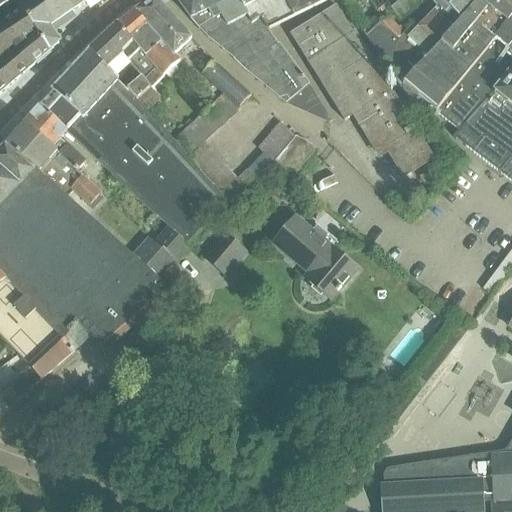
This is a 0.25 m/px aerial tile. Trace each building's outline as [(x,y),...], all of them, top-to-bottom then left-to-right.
[(53,51),(16,0),(0,0),(0,6),(2,10),(13,3),(18,10),(19,9),(21,12),(9,19),(39,64),(53,51)] [(78,10),(70,0),(16,0),(53,51),(62,43),(51,28),(60,23),(78,10)] [(93,0),(70,0),(78,10),(93,0)] [(157,0),(152,0),(137,12),(163,41),(147,57),(165,77),(181,62),(176,57),(193,41),(157,0)] [(252,28),(238,0),(175,0),(191,20),(192,22),(208,40),(231,59),(248,74),(286,106),(330,125),(333,122),(310,86),(287,55),(267,29),(262,23),(252,28)] [(299,11),(293,0),(238,0),(252,28),(262,23),(267,29),(299,11)] [(293,0),(299,11),(319,0),(293,0)] [(481,0),(439,0),(409,32),(402,41),(385,23),(368,41),(391,74),(412,53),(404,46),(408,41),(428,59),(481,0)] [(393,10),(391,12),(401,23),(422,3),(420,1),(421,0),(430,0),(435,5),(439,0),(402,0),(401,2),(393,10)] [(511,0),(481,0),(428,59),(422,66),(403,86),(426,105),(420,113),(428,125),(437,114),(511,22),(511,0)] [(291,36),(345,122),(355,116),(375,149),(380,157),(389,151),(405,177),(431,160),(337,7),(291,36)] [(163,41),(137,12),(118,26),(133,43),(122,54),(152,90),(163,79),(165,77),(147,57),(163,41)] [(390,18),(385,23),(402,41),(409,32),(402,25),(400,28),(390,18)] [(0,96),(39,64),(9,19),(0,25),(0,96)] [(511,22),(437,114),(459,133),(454,139),(474,154),(511,183),(511,22)] [(133,43),(118,26),(90,52),(119,84),(128,92),(139,104),(146,112),(161,99),(152,90),(122,54),(133,43)] [(90,52),(90,53),(52,94),(53,95),(41,108),(69,134),(71,135),(69,137),(92,158),(168,227),(187,245),(189,242),(195,248),(226,213),(221,209),(227,203),(220,195),(214,188),(208,181),(201,174),(195,166),(189,159),(174,142),(146,112),(139,104),(128,92),(119,84),(90,52)] [(223,96),(240,110),(252,97),(215,63),(202,77),(223,96)] [(223,96),(215,104),(233,120),(242,111),(240,110),(223,96)] [(233,120),(215,104),(206,112),(224,128),(233,120)] [(69,134),(41,108),(26,125),(77,174),(87,162),(68,144),(67,146),(62,142),(69,134)] [(206,112),(198,119),(215,136),(224,128),(206,112)] [(215,136),(198,119),(174,142),(189,159),(206,144),(215,136)] [(289,148),(297,139),(280,124),(273,132),(289,148)] [(25,125),(8,145),(69,198),(73,193),(90,209),(103,195),(83,177),(82,178),(77,174),(26,125),(25,125)] [(289,148),(273,132),(265,141),(282,157),(289,148)] [(297,139),(289,148),(282,157),(274,165),(278,170),(291,182),(317,152),(308,144),(300,136),(297,139)] [(282,157),(265,141),(258,150),(264,155),(274,165),(282,157)] [(212,151),(206,144),(189,159),(195,166),(212,151)] [(69,198),(8,145),(0,153),(0,275),(74,353),(90,338),(105,355),(173,296),(157,279),(158,278),(133,256),(69,198)] [(212,151),(195,166),(201,174),(219,158),(212,151)] [(264,155),(256,162),(270,178),(278,170),(274,165),(264,155)] [(225,166),(219,158),(201,174),(208,181),(225,166)] [(270,178),(256,162),(248,170),(262,186),(270,178)] [(231,173),(225,166),(208,181),(214,188),(231,173)] [(262,186),(248,170),(240,178),(254,193),(262,186)] [(238,180),(231,173),(214,188),(220,195),(238,180)] [(240,178),(238,180),(220,195),(234,211),(254,193),(240,178)] [(332,305),(361,271),(296,216),(271,246),(307,276),(303,280),(332,305)] [(193,250),(187,245),(168,227),(154,243),(149,239),(133,256),(158,278),(175,262),(177,264),(193,250)] [(227,280),(249,254),(223,234),(202,259),(227,280)] [(175,291),(187,281),(173,266),(162,276),(175,291)] [(0,338),(29,368),(31,370),(42,382),(74,353),(0,275),(0,338)] [(385,473),(385,474),(385,475),(384,475),(384,476),(384,477),(385,496),(385,511),(475,511),(484,511),(484,503),(485,503),(489,503),(492,503),(494,503),(494,505),(493,505),(493,511),(511,511),(511,323),(509,328),(511,329),(511,440),(506,451),(505,452),(504,452),(503,452),(490,454),(429,464),(392,469),(391,469),(390,469),(390,470),(389,470),(388,470),(388,471),(387,471),(387,472),(386,472),(386,473),(385,473)] [(23,381),(11,392),(20,402),(32,391),(23,381)] [(0,419),(9,412),(1,401),(0,399),(0,419)]
